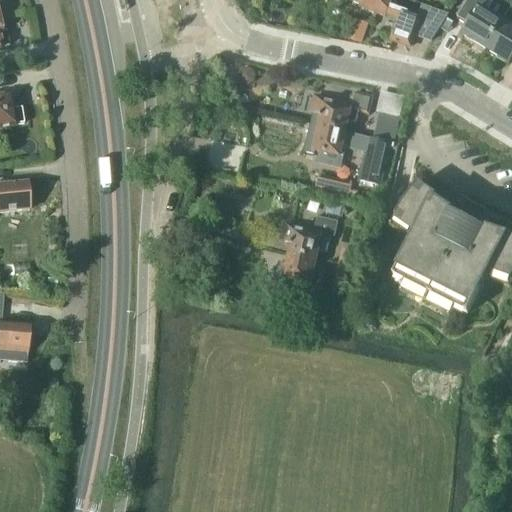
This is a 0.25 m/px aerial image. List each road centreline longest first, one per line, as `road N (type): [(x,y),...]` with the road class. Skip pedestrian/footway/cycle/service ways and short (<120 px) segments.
road 1 (primary): [(83,511),(113,265),(106,134),(83,0)]
road 2 (residential): [(511,130),(430,84),(238,42),(223,31),(213,0)]
road 3 (residential): [(41,0),(69,134),(76,336)]
